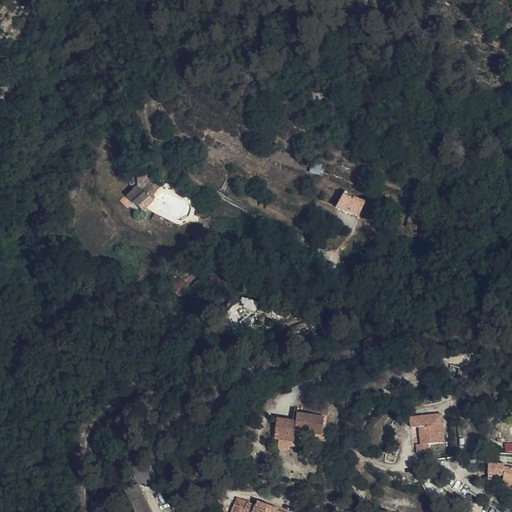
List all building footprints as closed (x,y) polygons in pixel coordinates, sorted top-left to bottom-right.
[(318,174),(320,165),(311,162),(309,172),(318,174)] [(132,203),(141,212),(145,208),(152,201),(150,200),(153,197),(152,196),(160,188),(152,180),(142,190),(138,186),(126,196),(132,203)] [(416,196),(418,186),(409,185),(407,195),(416,196)] [(357,215),(362,205),(341,195),(335,207),(357,215)] [(154,203),(152,201),(145,208),(152,215),(146,220),(169,231),(175,226),(176,223),(151,211),(154,203)] [(416,229),(419,220),(409,217),(406,226),(416,229)] [(188,287),(180,280),(172,290),(180,297),(188,287)] [(456,381),(459,369),(446,366),(445,371),(442,370),(440,377),(456,381)] [(325,421),(317,420),(301,418),(297,417),(297,424),(293,424),(277,422),(274,442),(277,442),(288,444),(295,445),(296,441),(300,442),(305,436),(323,438),(325,421)] [(444,444),(443,436),(447,435),(448,425),(434,427),(433,419),(419,421),(420,428),(412,429),(413,438),(421,437),(422,446),(415,447),(416,456),(428,455),(427,445),(444,444)] [(288,451),(288,444),(277,442),(276,449),(288,451)] [(511,471),(502,471),(502,487),(511,488),(511,489),(511,471)] [(150,511),(145,501),(131,508),(133,511),(150,511)] [(278,511),(279,510),(258,503),(254,511),(278,511)]
